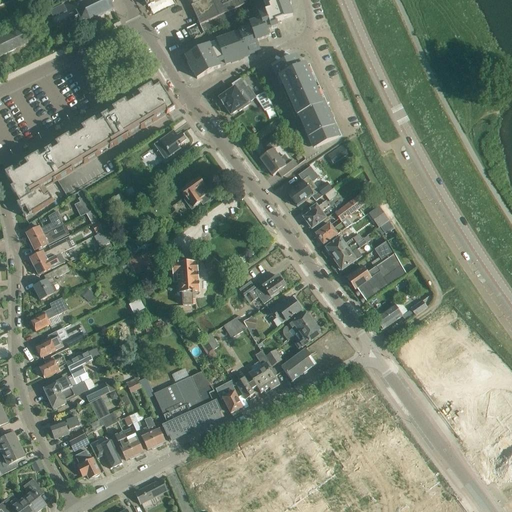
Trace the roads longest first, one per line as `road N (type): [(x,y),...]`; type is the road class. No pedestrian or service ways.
road 1 (secondary): [(347,0),(410,135),(511,299)]
road 2 (residential): [(375,354),(75,510)]
road 3 (residential): [(75,510),(27,415),(18,378),(15,262),(0,195)]
road 4 (residential): [(375,354),(186,97)]
road 5 (residential): [(490,511),(375,354)]
road 6 (residential): [(0,91),(139,21)]
road 7 (residential): [(186,97),(305,37)]
